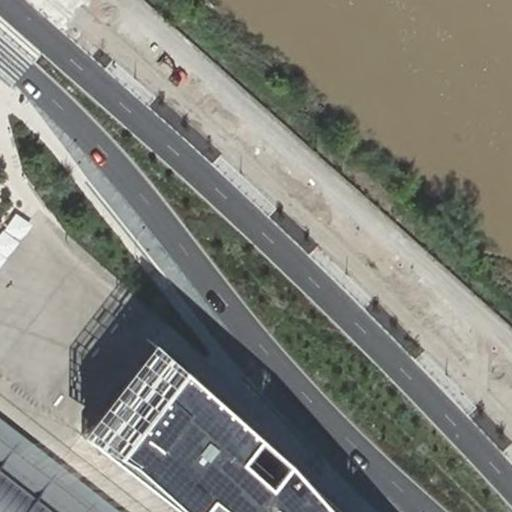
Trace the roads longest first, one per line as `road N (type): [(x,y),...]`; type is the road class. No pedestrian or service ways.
road 1 (primary): [(511,482),(263,231),(3,0)]
road 2 (primary): [(0,51),(101,144),(273,360),(428,511)]
